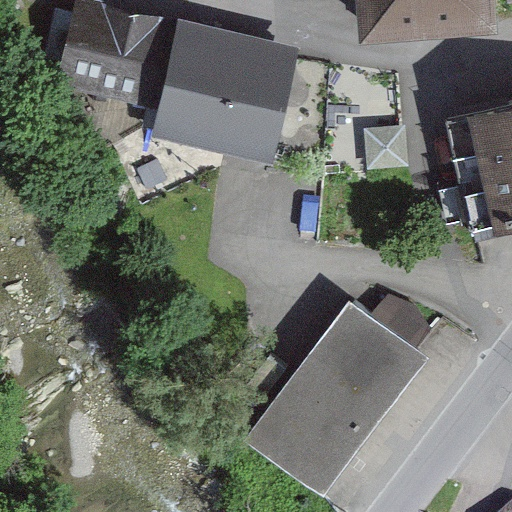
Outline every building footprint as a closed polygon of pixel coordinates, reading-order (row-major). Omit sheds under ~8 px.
[(357,0),(360,24),(483,15),(481,0),(357,0)] [(173,25),(76,2),(59,73),(157,96),(173,25)] [(174,18),(173,25),(157,96),(150,126),(175,131),(255,150),(276,63),(280,43),(205,25),(174,18)] [(511,97),(441,114),(466,223),(511,213),(511,97)] [(361,128),(364,162),(398,160),(395,125),(361,128)] [(251,437),(315,485),(367,416),(419,347),(355,299),(251,437)]
